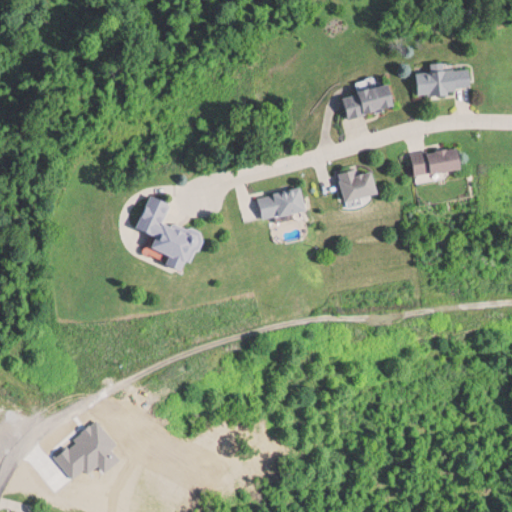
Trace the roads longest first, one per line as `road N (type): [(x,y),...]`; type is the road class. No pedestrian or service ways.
road 1 (residential): [(38,429),(160,362),(213,343),(324,315),(511,299)]
road 2 (residential): [(511,120),(434,120),(220,178),(202,195)]
